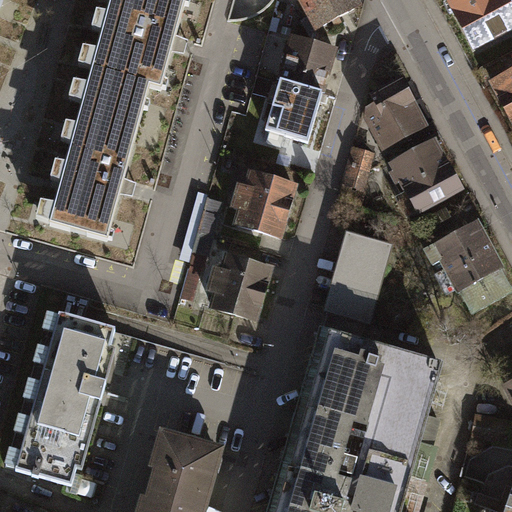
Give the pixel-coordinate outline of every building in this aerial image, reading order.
[(161,92),(186,0),(113,0),(89,87),(146,102),(150,89),(161,92)] [(356,0),(299,0),(310,19),(299,24),(294,39),(309,43),(312,33),(316,30),(360,7),(356,0)] [(448,0),(475,51),(511,30),(511,12),(505,0),(448,0)] [(294,39),(281,83),(323,95),(335,51),(309,43),(294,39)] [(511,75),(494,85),(511,118),(511,75)] [(389,150),(430,129),(404,79),(397,82),(395,78),(391,77),(384,80),(382,85),(384,89),(376,93),(382,104),(372,109),(371,115),(389,150)] [(281,83),(267,131),(308,143),(323,95),(281,83)] [(89,87),(50,226),(108,242),(146,102),(89,87)] [(419,210),(460,189),(435,139),(394,160),(397,166),(388,171),(392,181),(402,176),(419,210)] [(374,149),(360,145),(358,151),(353,149),(349,165),(368,171),(374,149)] [(368,171),(349,165),(343,185),(363,191),(368,171)] [(295,189),(253,176),(248,191),(241,188),(235,209),(242,211),(238,226),(280,239),(295,189)] [(363,191),(343,185),(338,201),(361,208),(366,192),(363,191)] [(223,204),(209,200),(200,233),(214,237),(223,204)] [(477,221),(424,248),(432,265),(444,259),(470,311),(511,290),(477,221)] [(214,237),(200,233),(190,266),(204,270),(214,237)] [(389,249),(342,235),(321,308),(369,322),(389,249)] [(271,271),(228,259),(224,274),(216,271),(210,292),(218,294),(213,309),(256,322),(271,271)] [(60,317),(17,471),(72,486),(95,402),(101,404),(107,384),(101,382),(115,332),(60,317)] [(441,367),(322,333),(271,511),(400,511),(420,445),(432,449),(439,421),(426,418),(441,367)] [(511,381),(502,387),(511,405),(511,381)] [(473,434),(505,439),(508,421),(476,416),(473,434)] [(200,511),(217,454),(165,439),(156,471),(160,472),(151,502),(147,501),(144,511),(200,511)]
